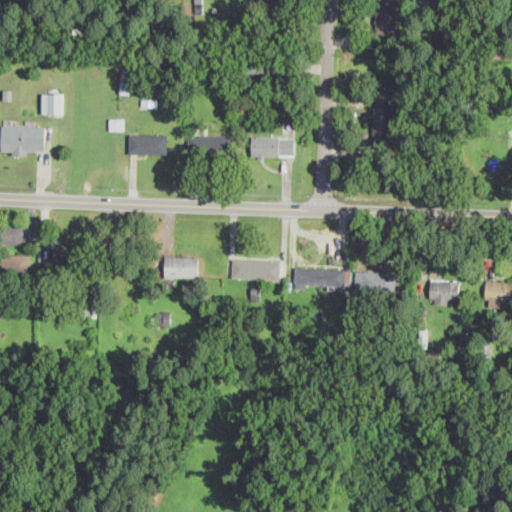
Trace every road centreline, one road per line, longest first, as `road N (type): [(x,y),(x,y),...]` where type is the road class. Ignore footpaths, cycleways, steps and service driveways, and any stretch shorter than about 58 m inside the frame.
road 1 (tertiary): [(511,213),(0,197)]
road 2 (residential): [(322,206),(326,0)]
